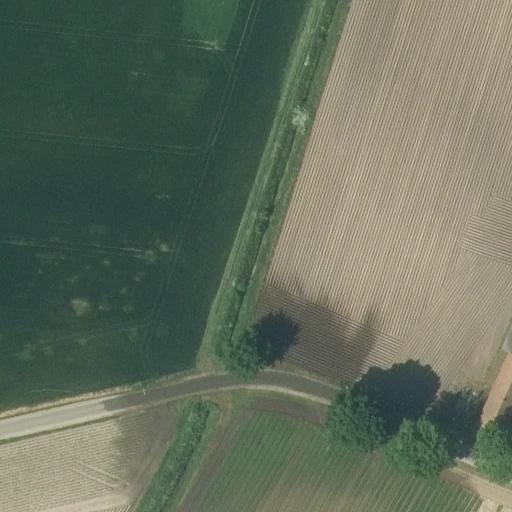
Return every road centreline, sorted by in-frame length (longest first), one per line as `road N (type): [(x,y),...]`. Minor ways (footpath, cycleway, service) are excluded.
road 1 (unclassified): [(511,475),(336,396),(269,379),(224,379),(0,430)]
road 2 (track): [(324,0),(205,383)]
road 3 (track): [(147,511),(205,383)]
